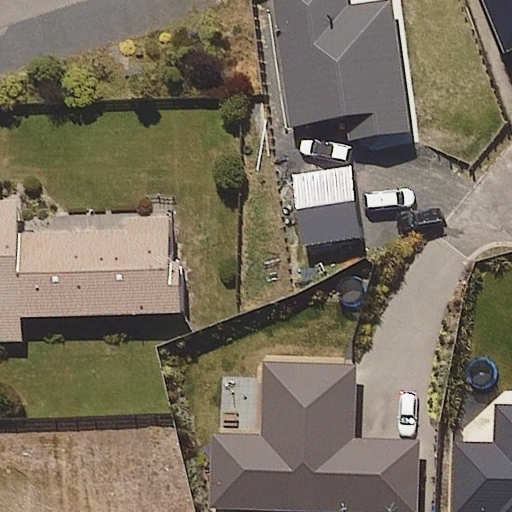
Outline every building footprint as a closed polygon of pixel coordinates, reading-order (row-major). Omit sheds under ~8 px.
[(351,11),(350,0),(275,0),(291,132),(354,124),(357,147),(415,140),(399,5),(351,11)] [(511,0),(487,0),(510,60),(511,59),(511,0)] [(23,209),(0,209),(0,345),(25,345),(25,323),(188,321),(187,270),(177,271),(176,225),(138,226),(138,239),(93,240),(24,240),(23,209)] [(363,374),(269,371),(267,443),(218,441),(215,511),(424,511),(426,450),(360,447),(363,374)] [(511,511),(511,413),(501,413),(501,448),(458,448),(457,511),(511,511)]
